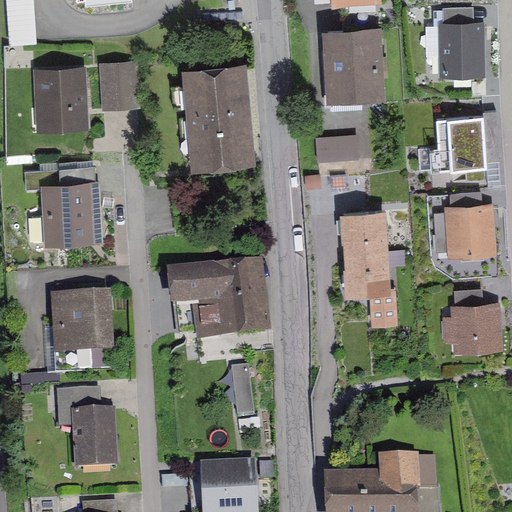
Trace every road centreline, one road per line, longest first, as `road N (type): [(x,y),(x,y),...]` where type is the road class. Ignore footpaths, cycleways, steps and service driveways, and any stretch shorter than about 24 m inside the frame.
road 1 (residential): [(271,0),(297,511)]
road 2 (residential): [(127,167),(151,511)]
road 3 (residential): [(511,181),(503,0)]
